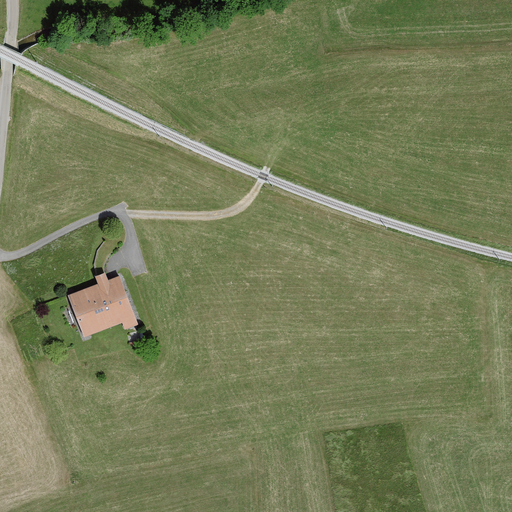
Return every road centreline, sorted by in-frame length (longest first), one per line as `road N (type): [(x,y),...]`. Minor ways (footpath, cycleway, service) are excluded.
road 1 (track): [(121,214),(231,211),(267,167)]
road 2 (unclassified): [(10,0),(0,146)]
